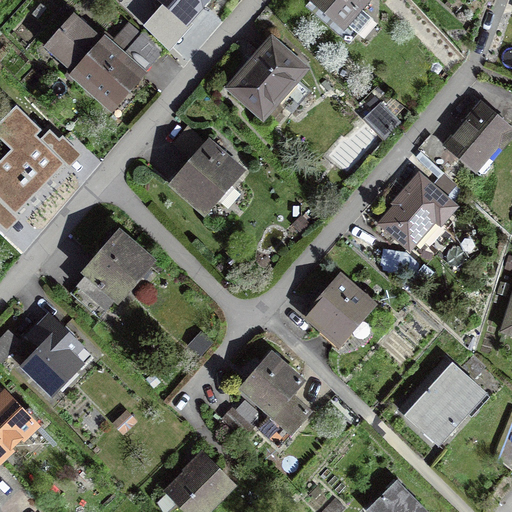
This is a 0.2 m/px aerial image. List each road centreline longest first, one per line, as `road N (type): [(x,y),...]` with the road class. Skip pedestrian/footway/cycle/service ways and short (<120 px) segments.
road 1 (residential): [(249,326),(472,69)]
road 2 (residential): [(101,179),(254,0)]
road 3 (residential): [(101,179),(249,326)]
road 4 (residential): [(0,295),(101,179)]
